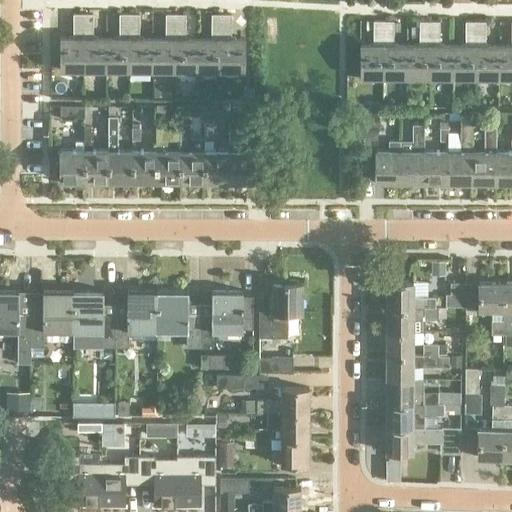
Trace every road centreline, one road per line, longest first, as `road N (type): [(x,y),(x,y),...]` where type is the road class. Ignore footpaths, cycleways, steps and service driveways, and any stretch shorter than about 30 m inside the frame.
road 1 (residential): [(11,230),(347,231)]
road 2 (residential): [(347,231),(351,495)]
road 3 (residential): [(11,230),(11,0)]
road 4 (residential): [(347,231),(511,231)]
road 5 (residential): [(511,500),(351,495)]
